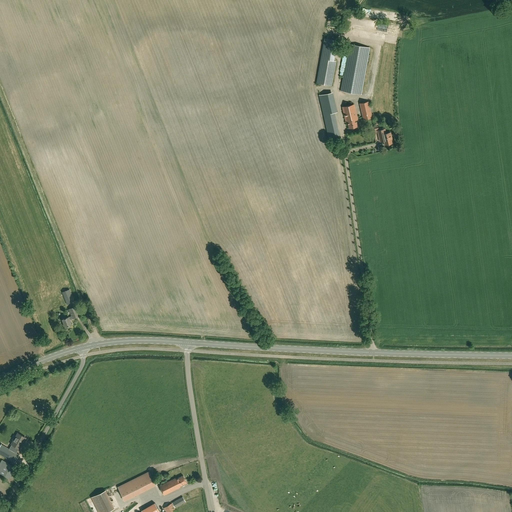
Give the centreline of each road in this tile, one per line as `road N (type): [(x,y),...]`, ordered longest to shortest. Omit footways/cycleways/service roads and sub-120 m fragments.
road 1 (secondary): [(511,355),(188,343)]
road 2 (track): [(0,91),(99,344)]
road 3 (unclassified): [(2,511),(83,363),(81,347)]
road 4 (unclassified): [(211,511),(188,343)]
road 5 (track): [(344,152),(335,87),(348,17),(360,0)]
